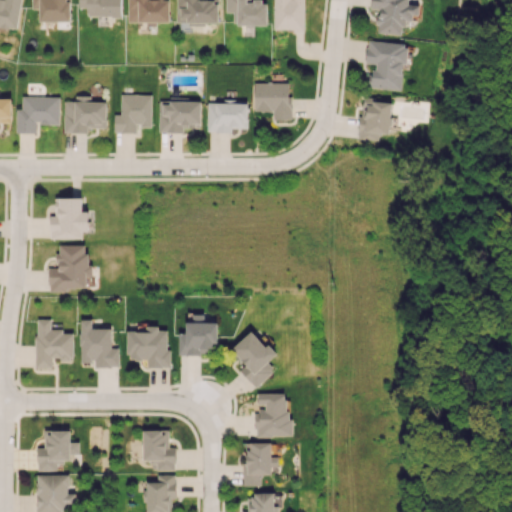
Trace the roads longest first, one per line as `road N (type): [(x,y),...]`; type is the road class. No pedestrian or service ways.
road 1 (residential): [(9,511),(23,170)]
road 2 (residential): [(321,140),(277,166),(0,169)]
road 3 (residential): [(204,414),(179,404),(11,401)]
road 4 (residential): [(341,0),(332,118),(321,140)]
